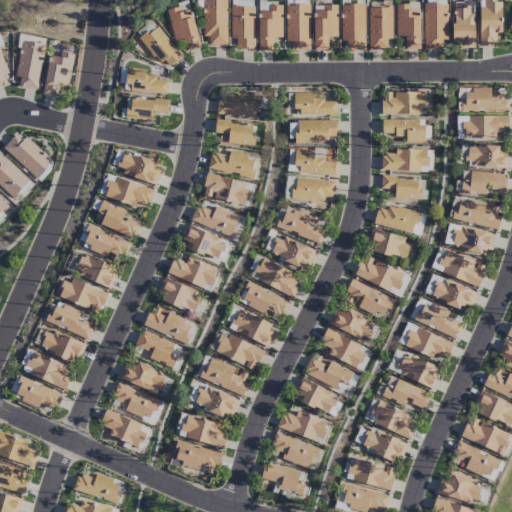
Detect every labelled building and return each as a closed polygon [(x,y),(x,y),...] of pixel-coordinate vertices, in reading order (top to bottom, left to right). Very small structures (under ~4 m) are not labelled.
[(225,0),(202,0),(203,37),(207,37),(207,46),(226,45),(225,0)] [(501,0),(485,0),(485,8),(478,8),(478,45),(495,46),(495,34),(501,34),(501,0)] [(364,50),(364,4),(340,4),(340,41),(346,41),(346,50),(364,50)] [(420,49),(419,10),(408,10),(408,4),(394,4),(395,37),(404,37),(404,49),(420,49)] [(447,41),(446,4),(422,5),(423,50),(442,49),(442,41),(447,41)] [(281,5),(269,6),(269,12),(257,12),(258,51),(273,51),(273,38),(282,38),(281,5)] [(308,5),(284,6),(285,42),(291,42),(291,51),(309,51),(308,5)] [(336,5),(320,5),(320,7),(312,7),(313,51),(328,50),(328,38),(336,37),(336,5)] [(175,42),(181,40),(186,53),(201,48),(189,10),(179,13),(177,7),(165,11),(175,42)] [(230,40),(242,40),(242,49),(254,49),(254,7),(229,7),(230,40)] [(391,7),(367,8),(368,50),(386,50),(386,40),(392,39),(391,7)] [(453,43),(460,43),(460,49),(473,49),(472,8),(452,9),(453,43)] [(169,67),(181,57),(150,20),(134,33),(160,64),(164,60),(169,67)] [(43,44),(19,42),(14,86),(38,88),(43,44)] [(73,54),(61,52),(60,58),(48,56),(42,95),(57,97),(58,83),(68,85),(73,54)] [(167,94),(167,81),(154,80),(154,76),(144,75),(145,69),(125,68),(124,92),(167,94)] [(490,89),(457,88),(456,111),(507,112),(508,95),(490,94),(490,89)] [(382,115),(419,114),(418,109),(426,109),(426,92),(393,92),(393,94),(381,94),(382,115)] [(335,100),(312,100),(312,93),(295,93),(295,116),(336,115),(335,100)] [(256,119),(258,96),(229,94),(228,101),(217,100),(215,115),(256,119)] [(167,102),(127,97),(124,119),(151,122),(151,112),(166,114),(167,102)] [(507,116),(469,117),(469,122),(463,122),(463,139),(494,139),(494,133),(508,132),(507,116)] [(456,117),(456,139),(462,139),(461,122),(468,121),(468,117),(456,117)] [(381,120),(381,133),(394,133),(394,138),(404,137),(404,143),(424,143),(424,133),(426,133),(426,126),(417,126),(417,119),(381,120)] [(227,134),(226,143),(253,146),(254,136),(250,135),(251,125),(215,121),(214,133),(227,134)] [(335,121),(287,121),(288,142),(327,142),(327,137),(335,137),(335,121)] [(22,141),(14,134),(1,151),(38,177),(51,159),(24,139),(22,141)] [(463,144),(461,161),(472,162),(471,166),(506,170),(508,152),(497,151),(498,148),(463,144)] [(288,148),(286,172),(335,177),(336,162),(324,161),(324,152),(288,148)] [(419,172),(419,166),(426,166),(426,150),(394,149),(394,154),(380,154),(380,171),(419,172)] [(156,185),(160,169),(151,167),(153,160),(115,151),(112,166),(123,169),(121,176),(156,185)] [(210,154),(206,169),(251,179),(256,158),(229,152),(227,158),(210,154)] [(28,181),(0,154),(0,187),(12,199),(28,181)] [(505,174),(469,172),(469,182),(461,182),(460,193),(485,194),(485,189),(504,190),(505,174)] [(245,205),(250,183),(205,175),(201,196),(245,205)] [(135,201),(148,206),(153,192),(110,176),(102,196),(133,207),(135,201)] [(420,200),(421,179),(380,177),(379,189),(393,189),(393,199),(420,200)] [(334,181),(293,178),(292,200),(323,202),(324,197),(333,197),(334,181)] [(495,230),(500,207),(454,196),(448,219),(495,230)] [(124,211),(101,201),(96,211),(103,214),(99,225),(133,239),(139,225),(122,218),(124,211)] [(212,211),(197,205),(190,221),(231,238),(239,217),(214,207),(212,211)] [(372,225),(411,234),(413,224),(417,224),(420,213),(386,205),(384,211),(376,209),(372,225)] [(318,244),(324,228),(308,222),(310,218),(283,208),(276,228),(318,244)] [(495,235),(447,224),(442,244),(480,253),(482,248),(491,251),(495,235)] [(130,243),(88,226),(81,246),(105,255),(107,252),(124,258),(130,243)] [(181,239),(187,242),(185,248),(217,260),(224,241),(186,226),(181,239)] [(370,230),(365,249),(406,260),(411,240),(370,230)] [(315,250),(276,236),(269,254),(298,265),(308,268),(315,250)] [(476,288),(485,267),(439,248),(430,270),(476,288)] [(80,254),(74,269),(80,271),(78,276),(109,289),(117,270),(80,254)] [(409,275),(362,257),(354,278),(401,296),(409,275)] [(185,263),(173,258),(167,274),(209,292),(217,271),(187,258),(185,263)] [(256,280),(291,299),(299,284),(287,277),(289,273),(262,258),(254,272),(259,275),(256,280)] [(430,295),(436,278),(428,275),(423,293),(430,295)] [(457,308),(460,303),(470,308),(475,294),(438,278),(430,297),(457,308)] [(107,294),(71,279),(69,283),(64,281),(57,297),(98,314),(107,294)] [(382,318),(391,299),(350,280),(341,299),(382,318)] [(162,281),(158,292),(163,294),(161,302),(194,312),(200,292),(162,281)] [(289,303),(247,281),(237,301),(263,315),(266,308),(282,316),(289,303)] [(408,320),(455,339),(461,325),(445,318),(448,311),(417,298),(408,320)] [(44,322),(88,339),(93,325),(77,319),(80,312),(56,302),(52,313),(48,311),(44,322)] [(143,327),(184,344),(192,324),(152,306),(143,327)] [(238,310),(232,307),(223,324),(228,328),(238,310)] [(274,333),(268,330),(270,325),(239,309),(229,329),(266,347),(274,333)] [(367,338),(374,323),(347,310),(345,314),(335,309),(327,325),(358,340),(361,335),(367,338)] [(415,332),(417,326),(404,323),(399,345),(403,346),(407,330),(415,332)] [(360,346),(327,329),(318,346),(329,351),(327,355),(355,369),(362,354),(357,352),(360,346)] [(431,357),(433,353),(447,358),(452,342),(417,330),(415,334),(408,331),(403,347),(431,357)] [(81,357),(85,343),(47,331),(41,350),(71,360),(72,354),(81,357)] [(133,346),(149,352),(147,358),(172,368),(176,358),(169,356),(173,344),(139,331),(133,346)] [(216,335),(209,350),(253,371),(262,351),(228,335),(226,339),(216,335)] [(511,346),(502,342),(496,356),(505,360),(503,364),(511,367),(511,346)] [(64,390),(71,375),(59,370),(62,365),(32,351),(23,372),(64,390)] [(431,388),(439,371),(404,353),(395,371),(431,388)] [(240,396),(249,375),(203,356),(195,377),(240,396)] [(357,375),(327,363),(326,365),(310,359),(303,376),(349,395),(357,375)] [(118,379),(151,391),(152,386),(166,392),(172,378),(135,364),(134,369),(124,365),(118,379)] [(511,375),(492,366),(483,387),(511,399),(511,375)] [(62,395),(19,376),(12,392),(23,397),(21,402),(37,409),(39,403),(55,410),(62,395)] [(402,406),(404,401),(423,409),(430,394),(388,376),(384,385),(379,382),(374,394),(402,406)] [(291,397),(327,415),(336,396),(300,379),(291,397)] [(151,423),(160,402),(116,384),(110,398),(126,404),(123,411),(151,423)] [(234,414),(239,401),(205,387),(204,390),(194,386),(187,402),(222,417),(225,410),(234,414)] [(511,406),(480,392),(471,410),(508,427),(511,419),(511,406)] [(409,440),(416,425),(403,419),(406,414),(372,399),(363,419),(409,440)] [(327,423),(296,411),(294,417),(282,412),(276,427),(312,442),(315,435),(321,437),(327,423)] [(139,447),(145,427),(104,413),(100,426),(111,430),(109,437),(139,447)] [(185,439),(223,449),(227,433),(215,430),(217,423),(185,415),(181,430),(187,431),(185,439)] [(510,434),(467,417),(459,438),(501,455),(510,434)] [(375,431),(373,434),(358,428),(352,444),(399,463),(406,444),(375,431)] [(0,455),(32,467),(38,452),(24,448),(26,442),(0,432),(0,455)] [(308,470),(316,449),(274,432),(269,447),(277,450),(275,457),(308,470)] [(220,454),(175,442),(169,464),(202,472),(215,476),(220,454)] [(498,460),(457,442),(452,452),(467,459),(464,468),(489,480),(498,460)] [(345,480),(388,491),(394,469),(351,458),(345,480)] [(259,484),(272,487),(271,489),(301,495),(304,484),(296,483),(299,471),(264,463),(259,484)] [(0,488),(23,493),(28,472),(19,470),(18,476),(10,474),(12,467),(0,464),(0,488)] [(95,476),(94,480),(77,475),(72,490),(115,503),(121,483),(95,476)] [(475,504),(480,483),(449,475),(448,480),(439,478),(435,494),(475,504)] [(388,496),(347,485),(341,506),(365,511),(378,511),(380,508),(384,509),(388,496)] [(15,511),(19,499),(0,493),(0,511),(15,511)] [(474,511),(434,499),(430,511),(434,511),(474,511)] [(110,511),(112,508),(80,501),(79,506),(66,503),(64,511),(110,511)]
